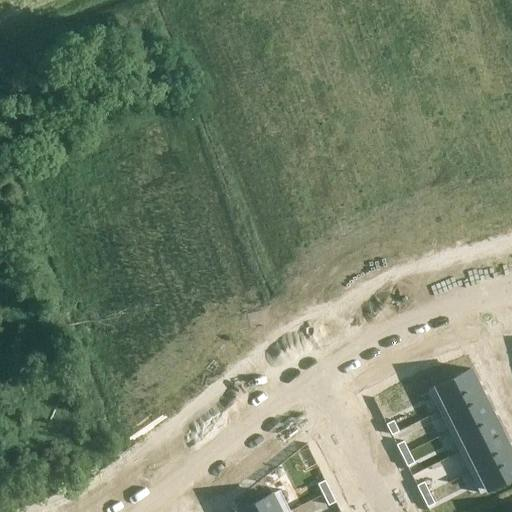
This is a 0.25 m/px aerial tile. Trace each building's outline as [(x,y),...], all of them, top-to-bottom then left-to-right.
[(470,369),(428,390),(439,411),(481,390),(470,369)] [(481,390),(439,411),(449,431),(491,410),(481,390)] [(491,410),(449,431),(459,452),(501,431),(491,410)] [(393,420),(386,424),(391,435),(398,431),(393,420)] [(501,431),(459,452),(469,472),(511,451),(501,431)] [(403,441),(396,444),(401,455),(409,452),(403,441)] [(511,452),(511,451),(469,472),(480,493),(511,477),(511,452)] [(409,452),(401,455),(407,466),(414,462),(409,452)] [(324,480),(317,484),(323,494),(330,491),(324,480)] [(424,482),(416,485),(422,496),(429,492),(424,482)] [(279,490),(237,511),(290,511),(279,490)] [(330,491),(323,494),(328,505),(335,502),(330,491)] [(429,492),(422,496),(427,507),(434,503),(429,492)]
